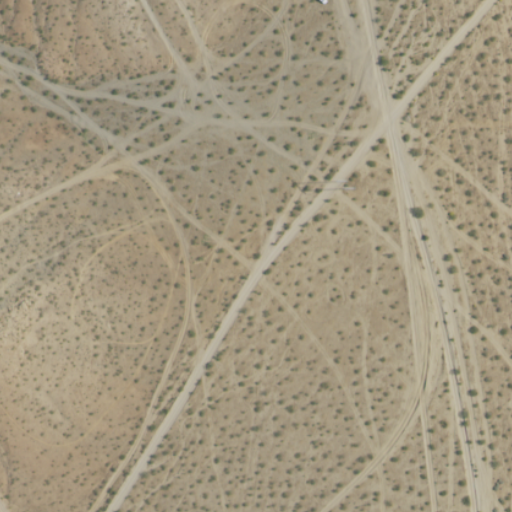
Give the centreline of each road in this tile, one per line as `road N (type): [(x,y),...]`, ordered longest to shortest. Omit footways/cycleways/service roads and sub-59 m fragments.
road 1 (track): [(383,123),(245,285),(106,511)]
road 2 (track): [(383,123),(462,405),(483,511)]
road 3 (track): [(324,511),(402,425),(438,318)]
road 4 (track): [(487,0),(383,123)]
road 5 (track): [(383,123),(347,0)]
